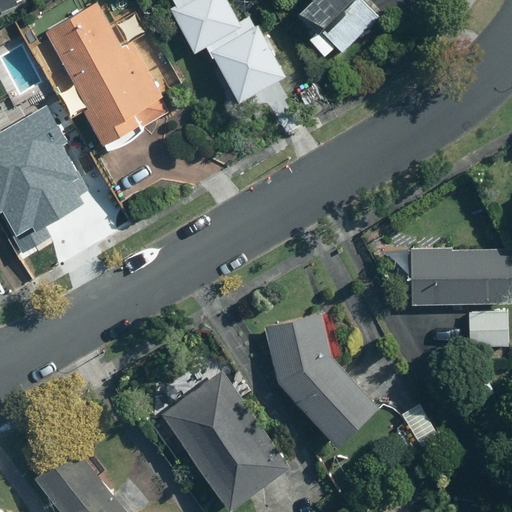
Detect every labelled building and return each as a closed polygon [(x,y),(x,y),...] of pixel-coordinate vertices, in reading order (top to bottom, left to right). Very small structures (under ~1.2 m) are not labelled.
[(230,0),(168,0),(193,49),(243,24),(230,0)] [(313,0),(301,13),(320,32),(351,0),(313,0)] [(98,1),(45,27),(102,141),(142,121),(136,110),(163,97),(133,38),(120,44),(98,1)] [(262,25),(212,50),(237,99),(286,74),(262,25)] [(0,227),(16,255),(52,234),(48,226),(86,203),(80,193),(86,190),(62,149),(67,145),(43,105),(0,129),(0,227)] [(511,244),(409,245),(409,303),(511,302),(511,244)] [(332,350),(319,308),(263,325),(278,379),(338,441),(378,402),(332,350)] [(510,310),(468,311),(469,345),(511,344),(510,310)] [(293,461),(221,368),(158,417),(230,509),(293,461)] [(135,511),(80,439),(36,472),(66,511),(135,511)]
